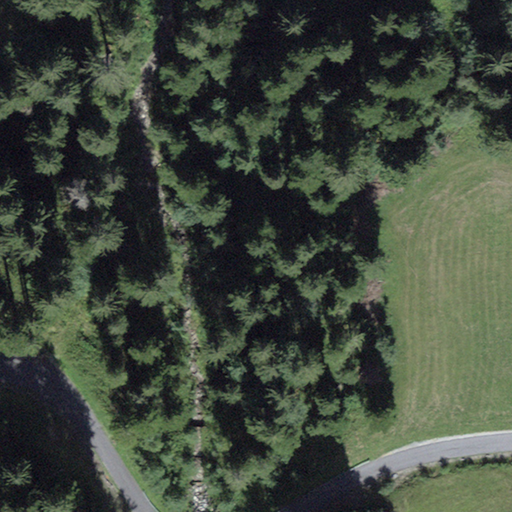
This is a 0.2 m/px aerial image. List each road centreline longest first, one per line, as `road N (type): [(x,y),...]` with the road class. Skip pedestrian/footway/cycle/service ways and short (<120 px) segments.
road 1 (unclassified): [(297,511),(393,458),(464,439),(511,437)]
road 2 (unclassified): [(0,371),(30,372),(66,399),(144,511)]
